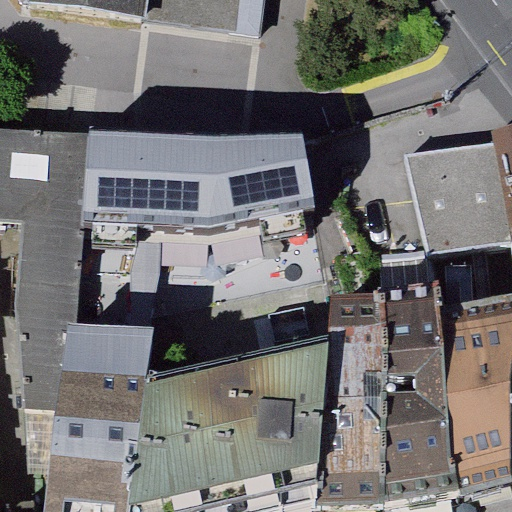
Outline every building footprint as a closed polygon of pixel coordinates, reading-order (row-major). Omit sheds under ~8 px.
[(24,0),(36,15),(269,49),(275,0),(24,0)] [(511,207),(511,137),(499,141),(501,152),(511,207)] [(86,223),(94,148),(0,139),(0,232),(29,235),(22,321),(28,511),(55,511),(74,333),(83,250),(86,223)] [(306,211),(300,145),(94,148),(86,223),(215,231),(306,211)] [(454,306),(470,500),(511,489),(511,207),(501,152),(411,162),(422,201),(435,254),(438,265),(454,306)] [(393,511),(396,511),(470,500),(454,306),(398,309),(393,511)] [(338,359),(325,509),(382,511),(393,511),(398,309),(341,311),(338,359)] [(55,511),(134,511),(159,396),(167,341),(74,333),(55,511)] [(159,396),(134,511),(311,511),(325,509),(338,359),(159,396)]
